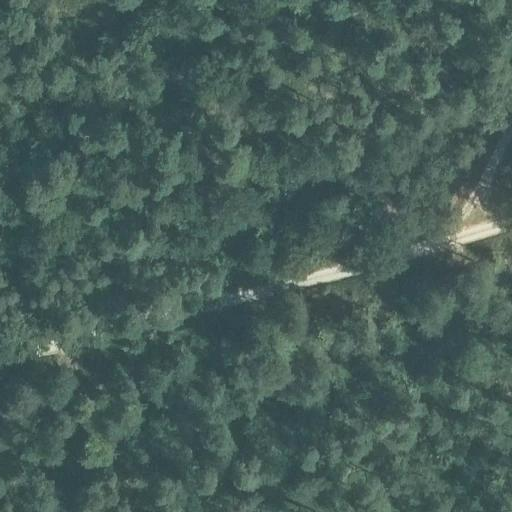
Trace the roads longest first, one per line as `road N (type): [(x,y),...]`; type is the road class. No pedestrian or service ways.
road 1 (track): [(0,362),(450,245),(511,215)]
road 2 (track): [(450,245),(511,118)]
